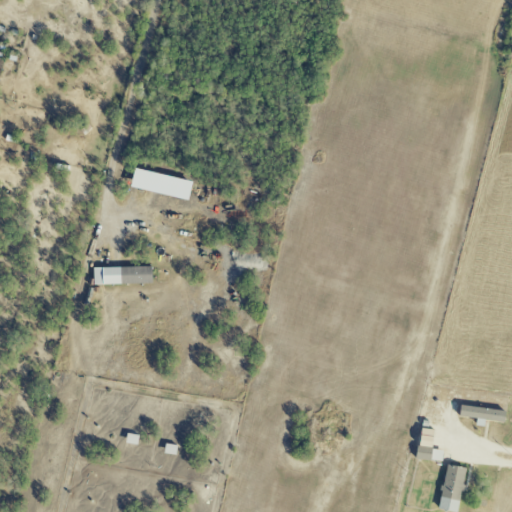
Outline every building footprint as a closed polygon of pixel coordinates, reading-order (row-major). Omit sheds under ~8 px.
[(191,182),(133,169),(128,188),(186,202),(191,182)] [(92,286),(151,285),(150,268),(92,269),(92,286)] [(457,416),(502,423),(504,413),(459,405),(457,416)] [(429,449),(432,431),(419,429),(414,458),(439,462),(441,451),(429,449)] [(447,511),(455,511),(465,469),(446,465),(436,510),(447,511)]
